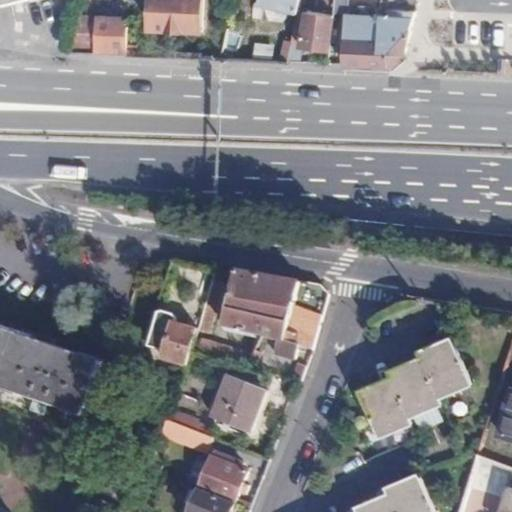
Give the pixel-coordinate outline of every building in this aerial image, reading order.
[(152,0),(151,27),(202,30),(203,0),(152,0)] [(299,7),(300,0),(260,0),(258,10),(299,12),(299,7)] [(405,55),(415,12),(385,9),(385,14),(368,14),(368,1),(363,0),(362,0),(363,6),(357,6),(356,13),(345,13),(344,63),(391,65),(405,55)] [(308,9),(299,7),(299,12),(294,34),(304,35),(303,46),(330,51),(333,14),(315,10),(316,4),(309,3),(308,9)] [(69,51),(202,57),(202,51),(139,47),(139,44),(127,43),(128,25),(125,25),(126,16),(80,13),(69,51)] [(210,263),(174,257),(166,280),(200,291),(210,263)] [(298,337),(315,341),(320,323),(293,317),(296,307),(322,315),(328,296),(319,284),(235,268),(225,323),(255,328),(260,329),(298,337)] [(212,282),(196,328),(207,331),(222,285),(212,282)] [(159,357),(183,366),(189,351),(196,328),(175,321),(177,315),(160,310),(147,345),(161,350),(159,357)] [(103,359),(0,324),(0,384),(84,413),(103,359)] [(195,354),(245,368),(260,329),(255,328),(246,352),(199,338),(195,354)] [(438,395),(468,382),(451,339),(418,353),(421,361),(389,374),(391,380),(359,393),(377,436),(410,422),(408,416),(441,402),(438,395)] [(150,356),(139,351),(133,365),(145,369),(150,356)] [(248,433),(266,394),(232,380),(215,420),(248,433)] [(505,412),(499,428),(511,432),(511,389),(509,399),(501,397),(497,409),(505,412)] [(208,452),(213,437),(166,418),(160,433),(208,452)] [(511,459),(478,447),(475,456),(511,470),(511,459)] [(201,490),(235,504),(239,495),(246,496),(250,485),(244,482),(249,472),(229,465),(231,459),(215,453),(201,490)] [(431,511),(416,478),(384,493),(386,499),(354,511),(431,511)] [(511,511),(511,484),(509,484),(500,511),(511,511)] [(231,511),(235,504),(201,490),(192,511),(231,511)]
